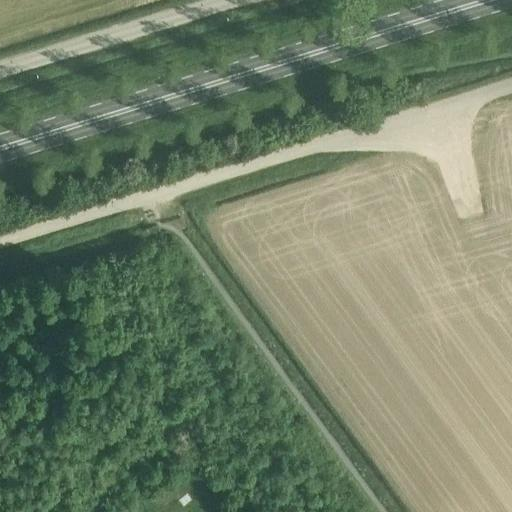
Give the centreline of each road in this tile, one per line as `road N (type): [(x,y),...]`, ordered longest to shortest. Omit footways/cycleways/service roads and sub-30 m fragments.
road 1 (unclassified): [(0,243),(511,87)]
road 2 (primary): [(0,146),(483,0)]
road 3 (unclassified): [(0,76),(244,0)]
